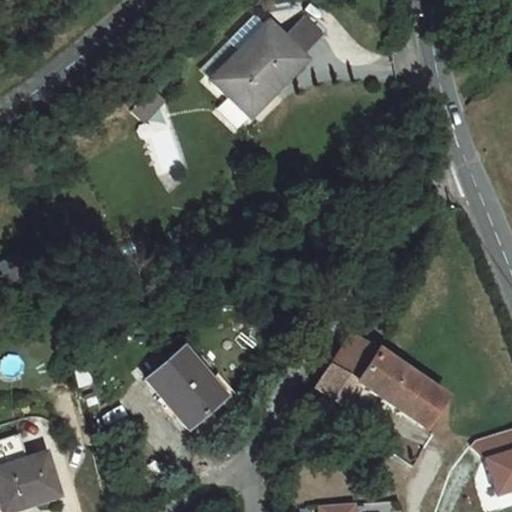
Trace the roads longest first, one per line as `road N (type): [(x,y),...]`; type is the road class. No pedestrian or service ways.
road 1 (unclassified): [(466,154),(430,188),(242,463)]
road 2 (unclassified): [(0,113),(25,101),(136,0)]
road 3 (primary): [(466,154),(442,87),(426,0)]
road 4 (primary): [(511,281),(466,154)]
